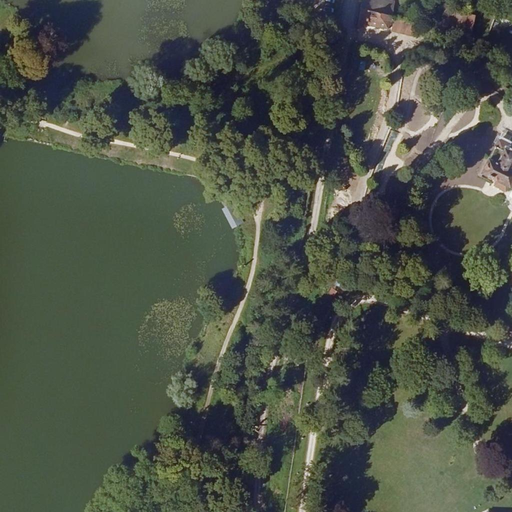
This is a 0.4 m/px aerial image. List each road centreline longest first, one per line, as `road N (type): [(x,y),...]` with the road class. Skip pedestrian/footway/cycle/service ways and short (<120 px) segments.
road 1 (track): [(179,511),(250,284),(260,174),(0,116)]
road 2 (track): [(260,511),(269,392),(316,199),(344,31)]
road 3 (unknown): [(301,511),(322,331),(333,312),(358,308),(511,334)]
